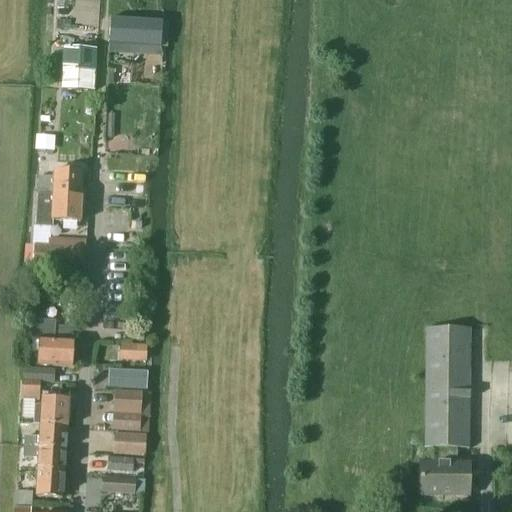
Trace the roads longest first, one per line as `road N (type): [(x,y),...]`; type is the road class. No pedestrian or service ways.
road 1 (residential): [(74,511),(97,153)]
road 2 (track): [(105,0),(97,153)]
